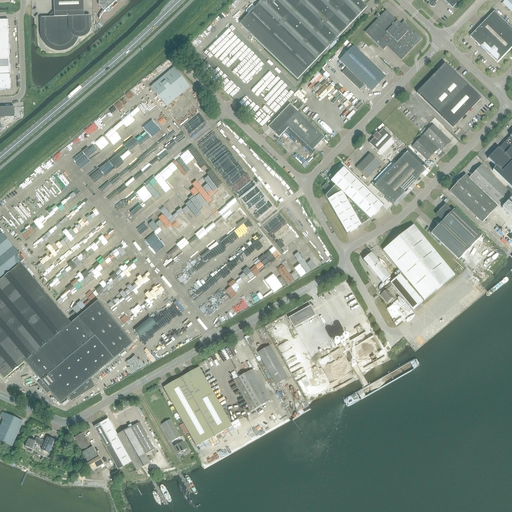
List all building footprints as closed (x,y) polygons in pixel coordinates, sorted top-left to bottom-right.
[(89,16),(90,16),(84,16),(83,0),(53,0),(54,12),(53,12),(49,16),(50,17),(41,17),(41,18),(42,18),(42,33),(43,37),(45,42),(46,43),(48,46),(51,47),(54,49),(55,49),(56,49),(59,50),(63,49),(66,49),(68,47),(71,46),(73,44),(75,41),(76,38),(77,36),(80,37),(82,36),(85,35),(87,33),(88,31),(89,29),(90,26),(89,16)] [(118,0),(98,0),(99,5),(104,12),(118,0)] [(262,0),(239,24),(297,80),(367,7),(359,0),(262,0)] [(426,0),(429,3),(436,2),(438,0),(443,0),(452,8),(460,0),(426,0)] [(511,0),(506,0),(503,4),(511,12),(511,0)] [(386,10),(385,12),(380,17),(377,14),(375,16),(378,19),(365,33),(383,50),(387,47),(401,61),(422,39),(404,21),(400,24),(386,10)] [(511,28),(495,12),(475,32),(471,37),(498,63),(511,48),(511,28)] [(0,20),(0,90),(11,90),(8,20),(0,20)] [(385,77),(353,47),(340,61),(372,91),(385,77)] [(481,98),(468,86),(444,64),(417,93),(453,127),(481,98)] [(151,87),(167,106),(191,87),(174,67),(151,87)] [(346,68),(341,73),(360,90),(364,85),(346,68)] [(330,96),(335,102),(340,96),(343,99),(345,96),(328,81),(327,82),(332,87),(328,91),(331,94),(330,96)] [(289,128),(285,125),(297,112),(290,105),(268,127),(279,138),(286,131),(289,128)] [(14,115),(14,107),(0,107),(0,118),(5,118),(14,117),(14,115)] [(324,138),(297,112),(285,125),(289,128),(286,131),(311,155),(315,151),(313,149),(324,138)] [(125,116),(81,148),(89,160),(107,147),(117,140),(115,138),(123,132),(120,127),(128,121),(125,116)] [(146,123),(121,143),(126,150),(151,130),(146,123)] [(433,125),(424,134),(439,148),(442,151),(450,142),(433,125)] [(369,143),(378,152),(392,137),(383,129),(378,134),(376,133),(372,137),(374,138),(369,143)] [(439,148),(424,134),(412,146),(427,161),(439,148)] [(498,148),(488,159),(496,167),(493,171),(511,189),(511,134),(510,136),(499,148),(498,148)] [(426,170),(407,152),(374,186),(393,204),(426,170)] [(367,179),(380,165),(370,154),(356,168),(367,179)] [(118,158),(110,164),(113,169),(122,162),(118,158)] [(202,214),(227,193),(220,183),(217,180),(219,178),(208,165),(203,169),(198,162),(194,166),(198,172),(194,176),(191,172),(186,176),(188,178),(174,189),(181,198),(172,205),(178,212),(187,205),(194,213),(198,209),(202,214)] [(449,191),(482,223),(511,193),(481,165),(469,178),(466,175),(449,191)] [(335,186),(325,196),(339,220),(347,234),(352,243),(366,235),(361,226),(368,220),(370,219),(370,220),(383,206),(347,172),(343,168),(330,182),(335,186)] [(216,225),(241,205),(235,197),(224,205),(225,205),(210,217),(215,223),(198,237),(196,235),(179,248),(181,250),(189,244),(191,247),(218,226),(216,225)] [(511,197),(502,208),(511,217),(511,197)] [(168,211),(173,207),(166,199),(161,203),(168,211)] [(481,236),(465,220),(454,209),(452,211),(445,204),(436,214),(443,221),(431,233),(458,260),(481,236)] [(165,216),(157,223),(161,228),(170,221),(165,216)] [(413,225),(383,250),(424,301),(454,276),(413,225)] [(169,239),(173,235),(169,231),(165,235),(169,239)] [(0,374),(5,380),(26,362),(41,381),(38,383),(48,394),(51,392),(61,404),(69,398),(72,402),(96,387),(92,379),(134,344),(99,301),(71,324),(21,263),(24,260),(2,234),(0,235),(0,374)] [(157,235),(147,240),(150,246),(160,241),(157,235)] [(85,261),(98,259),(96,266),(92,269),(91,272),(93,274),(85,280),(86,285),(97,277),(100,272),(104,277),(109,276),(129,248),(127,246),(121,250),(117,244),(112,249),(105,247),(104,243),(107,239),(101,237),(86,249),(85,251),(77,257),(76,257),(72,259),(72,262),(77,265),(81,262),(78,258),(87,256),(85,261)] [(59,239),(32,258),(36,263),(34,265),(37,270),(40,268),(37,264),(53,253),(50,250),(61,242),(59,239)] [(268,248),(268,239),(253,239),(253,244),(248,244),(248,252),(252,252),(252,248),(268,248)] [(294,244),(294,239),(274,239),(274,243),(277,243),(277,247),(281,247),(281,251),(288,251),(288,248),(292,248),(292,244),(294,244)] [(489,241),(481,245),(485,251),(481,253),(484,257),(495,250),(489,241)] [(147,255),(145,252),(144,253),(138,245),(136,246),(144,258),(147,255)] [(259,273),(261,275),(278,253),(276,249),(272,254),(273,250),(271,249),(268,250),(268,256),(238,270),(241,277),(236,279),(236,283),(230,280),(227,281),(223,287),(226,290),(213,307),(216,306),(219,308),(224,305),(222,301),(231,297),(231,291),(239,288),(238,289),(241,291),(244,286),(242,282),(249,279),(248,278),(255,278),(259,273)] [(382,283),(390,276),(371,253),(363,260),(382,283)] [(130,261),(129,259),(125,262),(129,268),(139,261),(135,257),(130,261)] [(169,270),(173,267),(168,260),(164,263),(169,270)] [(233,269),(228,263),(221,270),(226,275),(233,269)] [(70,267),(61,274),(65,279),(78,268),(75,265),(72,269),(70,267)] [(124,274),(129,269),(126,266),(121,272),(124,274)] [(151,266),(148,269),(157,279),(160,276),(151,266)] [(136,267),(110,283),(113,288),(125,281),(128,286),(134,282),(133,280),(137,278),(133,271),(137,269),(136,267)] [(278,268),(274,271),(276,274),(271,278),(279,289),(284,286),(285,287),(290,284),(289,281),(291,279),(283,268),(280,271),(278,268)] [(88,269),(83,271),(86,277),(91,275),(88,269)] [(82,271),(76,275),(79,280),(85,276),(82,271)] [(61,273),(48,281),(56,293),(59,291),(56,287),(60,285),(58,281),(64,277),(61,273)] [(399,275),(390,283),(393,286),(413,310),(422,302),(400,275),(399,275)] [(81,281),(79,279),(76,282),(78,285),(72,290),(73,291),(84,281),(83,280),(81,281)] [(137,294),(136,291),(145,285),(145,286),(149,283),(147,279),(144,281),(143,279),(139,282),(138,281),(135,283),(136,285),(132,288),(134,291),(131,293),(133,296),(137,294)] [(72,280),(57,294),(61,299),(59,301),(64,307),(68,303),(64,299),(65,297),(66,295),(70,299),(75,294),(71,290),(77,284),(72,280)] [(100,292),(101,293),(105,291),(104,288),(108,286),(104,281),(93,288),(96,292),(92,294),(93,296),(100,292)] [(261,302),(270,296),(262,283),(253,289),(261,302)] [(387,290),(393,286),(390,283),(383,288),(385,291),(380,295),(387,303),(393,297),(387,290)] [(134,298),(131,294),(127,296),(130,292),(126,289),(117,298),(118,299),(115,303),(117,305),(113,310),(115,312),(118,311),(118,312),(123,306),(128,304),(129,302),(128,299),(130,302),(134,298)] [(249,296),(244,298),(249,307),(259,302),(256,295),(251,298),(249,296)] [(72,315),(92,297),(90,296),(87,299),(85,296),(80,301),(81,302),(77,305),(75,302),(72,305),(75,308),(70,312),(72,315)] [(239,298),(234,303),(237,306),(234,308),(240,314),(247,307),(239,298)] [(177,300),(173,304),(180,310),(183,306),(177,300)] [(316,315),(310,306),(288,318),(294,328),(316,315)] [(210,320),(214,327),(230,317),(226,311),(210,320)] [(200,319),(198,321),(207,331),(209,329),(200,319)] [(359,334),(364,331),(361,325),(356,328),(359,334)] [(145,343),(152,339),(151,337),(153,335),(151,332),(148,334),(145,336),(145,335),(141,338),(142,340),(144,338),(146,340),(144,342),(145,343)] [(288,378),(270,346),(258,353),(276,385),(288,378)] [(144,349),(142,350),(148,360),(158,354),(153,347),(146,352),(144,349)] [(222,353),(210,359),(212,363),(208,364),(210,368),(221,363),(219,359),(221,358),(223,360),(225,359),(222,353)] [(208,363),(203,366),(216,393),(222,391),(208,363)] [(166,387),(164,388),(197,447),(233,427),(200,368),(166,387)] [(249,411),(250,413),(256,410),(256,409),(270,401),(253,370),(233,381),(250,410),(249,411)] [(224,380),(219,383),(222,389),(227,386),(224,380)] [(22,422),(2,413),(1,416),(2,421),(0,426),(0,441),(11,446),(22,422)] [(108,419),(94,427),(103,443),(112,459),(118,470),(132,462),(136,470),(150,462),(145,455),(154,450),(139,423),(131,428),(117,436),(108,419)] [(171,420),(162,425),(172,442),(181,437),(171,420)] [(75,438),(83,453),(82,454),(88,464),(87,464),(92,474),(104,467),(104,468),(105,467),(99,458),(98,458),(93,448),(92,448),(83,433),(75,438)] [(36,444),(43,447),(45,441),(36,437),(34,442),(28,439),(27,443),(26,443),(24,445),(26,446),(25,447),(28,449),(27,451),(31,452),(32,450),(34,451),(36,447),(34,446),(36,444)] [(45,441),(43,447),(41,450),(49,453),(54,440),(47,437),(45,441)] [(174,447),(179,454),(180,453),(181,454),(183,453),(184,452),(184,451),(187,449),(183,442),(174,447)]
